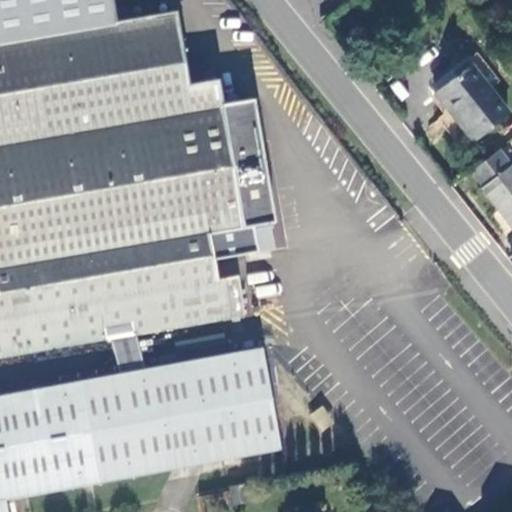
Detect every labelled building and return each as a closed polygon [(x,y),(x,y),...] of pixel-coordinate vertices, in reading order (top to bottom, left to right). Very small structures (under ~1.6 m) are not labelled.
[(0,0),(0,356),(109,337),(133,333),(239,315),(233,277),(212,280),(204,233),(257,224),(243,146),(257,144),(249,99),(218,105),(213,79),(184,84),(171,10),(122,18),(120,4),(107,6),(106,0),(0,0)] [(508,114),(472,66),(436,94),(473,142),(508,114)] [(257,144),(243,146),(257,224),(270,222),(257,144)] [(511,170),(498,153),(471,174),(484,190),(483,191),(511,227),(511,170)] [(109,337),(115,374),(139,370),(133,333),(109,337)] [(0,393),(0,511),(11,511),(9,496),(277,448),(259,349),(139,370),(115,374),(0,393)]
